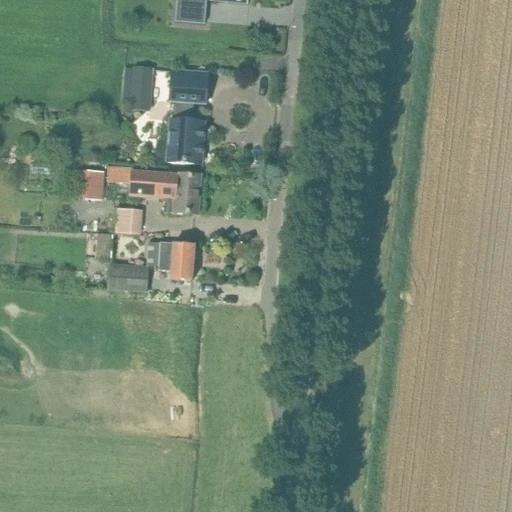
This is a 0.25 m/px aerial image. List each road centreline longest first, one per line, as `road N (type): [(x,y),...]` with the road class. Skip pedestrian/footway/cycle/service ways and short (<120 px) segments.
road 1 (residential): [(295,467),(271,333),(303,0)]
road 2 (unclassified): [(348,0),(295,467)]
